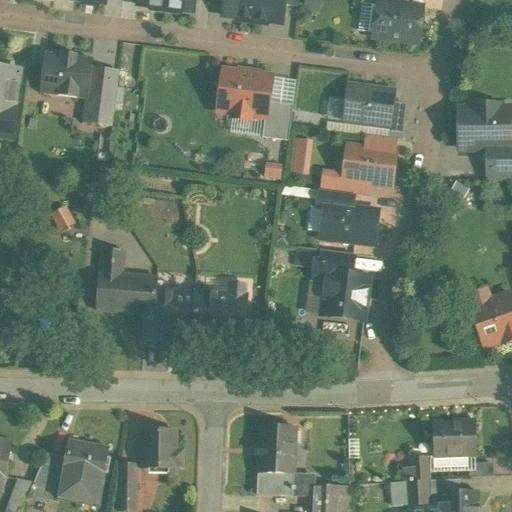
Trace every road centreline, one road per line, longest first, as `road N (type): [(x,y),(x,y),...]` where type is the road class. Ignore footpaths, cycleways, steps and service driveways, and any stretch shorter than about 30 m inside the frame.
road 1 (residential): [(0,22),(440,75)]
road 2 (residential): [(377,391),(440,75)]
road 3 (residential): [(0,391),(216,393)]
road 4 (residential): [(216,393),(377,391)]
road 5 (residential): [(377,391),(511,381)]
